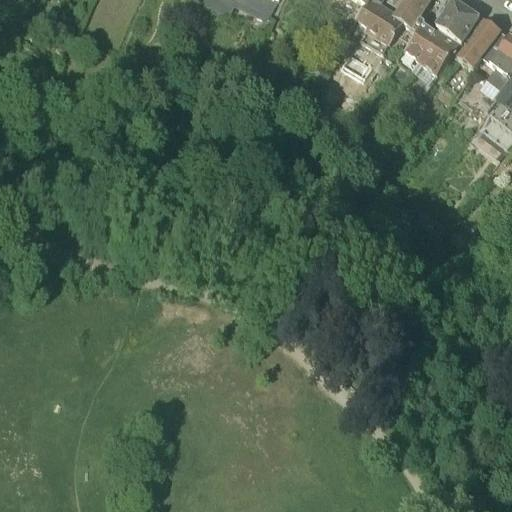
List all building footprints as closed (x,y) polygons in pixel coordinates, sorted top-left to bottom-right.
[(219,0),(268,23),(276,6),(263,0),(219,0)] [(372,1),(372,0),(348,0),(365,11),(372,1)] [(396,17),(372,1),(365,11),(357,24),(369,32),(367,35),(395,51),(396,50),(406,56),(417,39),(411,35),(418,23),(432,0),(398,0),(405,4),(396,17)] [(436,33),(437,33),(462,50),(469,40),(480,23),(455,7),(436,33)] [(437,83),(462,50),(437,33),(435,37),(424,29),(426,27),(418,23),(411,35),(417,39),(406,56),(404,58),(437,83)] [(474,77),(482,65),(491,54),(502,37),(486,27),(475,44),(466,55),(459,67),(474,77)] [(487,88),(502,99),(511,83),(511,44),(502,37),(491,54),(482,65),(497,75),(487,88)] [(511,83),(502,99),(493,111),(487,119),(487,120),(502,131),(507,134),(511,138),(511,83)] [(483,125),(487,120),(487,119),(493,111),(481,102),(471,117),(483,125)]
